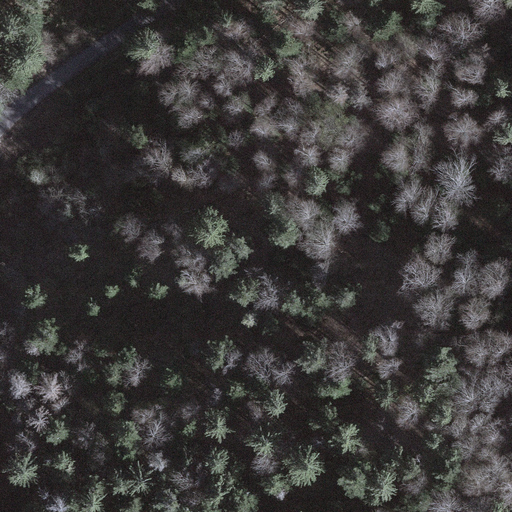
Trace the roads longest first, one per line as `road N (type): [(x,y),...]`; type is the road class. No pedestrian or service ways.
road 1 (track): [(0,130),(134,69),(182,59),(258,71),(511,144)]
road 2 (unclassified): [(0,127),(34,93),(170,0)]
